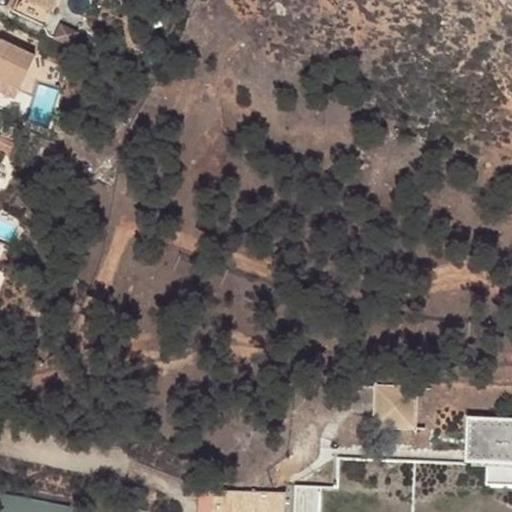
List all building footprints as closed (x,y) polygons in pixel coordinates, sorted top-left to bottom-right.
[(50,18),(58,0),(12,0),(12,1),(15,2),(8,17),(41,31),(47,17),(50,18)] [(0,89),(16,97),(32,61),(0,46),(0,89)] [(69,57),(51,49),(46,61),(65,70),(69,57)] [(415,427),(417,388),(377,386),(376,425),(415,427)] [(511,511),(511,419),(467,419),(466,462),(339,460),(339,490),(322,489),(321,511),(511,511)] [(210,490),(209,511),(292,511),(292,509),(284,509),(284,493),(210,490)]
